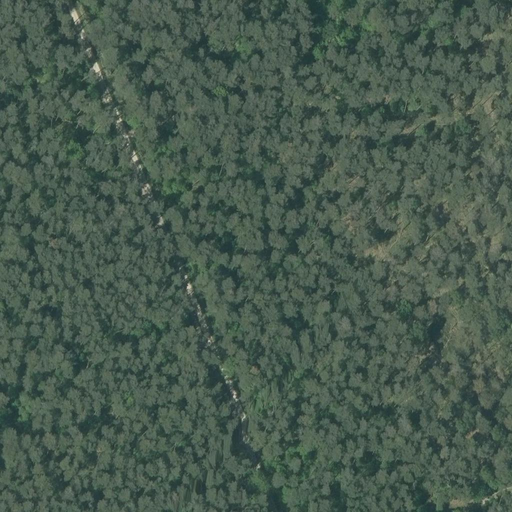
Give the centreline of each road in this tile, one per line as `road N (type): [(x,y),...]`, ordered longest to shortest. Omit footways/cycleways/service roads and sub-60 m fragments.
road 1 (unknown): [(51,0),(256,511)]
road 2 (track): [(122,143),(271,511)]
road 3 (track): [(122,143),(469,0)]
road 4 (track): [(61,0),(122,143)]
road 5 (track): [(0,192),(122,143)]
